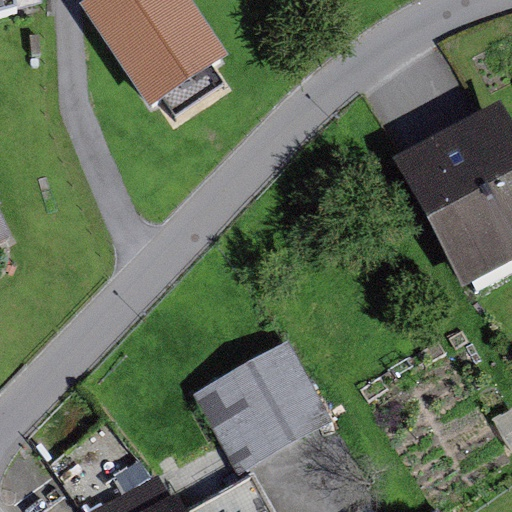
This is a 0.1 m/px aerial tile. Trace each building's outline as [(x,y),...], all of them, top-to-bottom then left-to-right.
[(0,0),(0,28),(22,23),(20,16),(55,6),(54,0),(0,0)] [(197,0),(91,0),(88,2),(154,113),(236,64),(197,0)] [(0,254),(27,241),(13,213),(23,208),(0,160),(0,112),(9,108),(0,90),(0,254)] [(511,111),(416,163),(485,292),(511,277),(511,111)] [(210,397),(259,482),(269,476),(351,429),(303,344),(210,397)] [(170,477),(109,511),(289,511),(269,476),(259,482),(206,511),(203,511),(195,497),(185,503),(170,477)]
